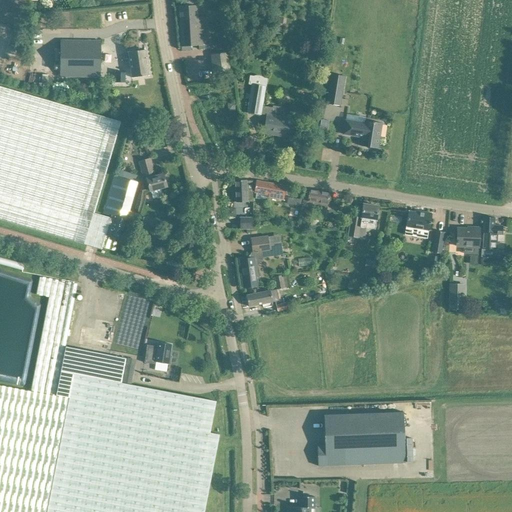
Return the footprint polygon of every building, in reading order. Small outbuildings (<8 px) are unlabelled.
[(197,5),(189,6),(179,7),(181,51),(191,50),(191,46),(199,45),(199,49),(209,49),(207,16),(198,17),(197,5)] [(100,42),(60,41),(60,77),(100,77),(100,42)] [(145,50),(135,52),(128,53),(132,78),(149,76),(145,50)] [(230,71),(227,52),(215,54),(216,59),(207,61),(210,75),(230,71)] [(125,73),(115,73),(115,82),(125,83),(125,73)] [(345,76),(330,74),(326,104),(341,106),(345,76)] [(266,87),(252,85),(247,112),(267,116),(265,123),(264,133),(277,136),(277,134),(282,135),(281,136),(290,138),(294,119),(279,117),(280,107),(273,106),(272,108),(263,106),(266,87)] [(92,214),(119,122),(0,86),(0,220),(101,250),(101,247),(115,251),(124,219),(111,215),(110,219),(92,214)] [(362,137),(361,146),(378,149),(382,123),(365,121),(365,123),(345,120),(343,134),(362,137)] [(150,159),(140,161),(139,162),(143,176),(147,175),(147,178),(146,178),(150,191),(152,191),(152,192),(157,190),(157,189),(167,187),(163,174),(154,176),(153,174),(154,173),(150,159)] [(139,177),(132,174),(124,172),(122,178),(113,175),(102,213),(111,215),(124,219),(127,220),(139,177)] [(253,190),(252,180),(246,181),(246,180),(235,181),(236,202),(246,202),(253,201),(253,190)] [(269,198),(283,200),(286,186),(256,181),(254,193),(257,193),(256,199),(268,201),(269,198)] [(327,204),(329,193),(305,190),(302,206),(316,208),(317,202),(327,204)] [(344,199),(343,209),(343,211),(351,212),(352,200),(344,199)] [(351,215),(348,236),(358,237),(360,227),(366,228),(375,229),(376,220),(377,216),(378,207),(363,204),(361,217),(355,216),(351,215)] [(405,227),(404,236),(413,237),(423,239),(425,230),(429,231),(430,223),(432,213),(424,212),(423,214),(408,211),(406,221),(405,227)] [(240,218),(240,229),(253,229),(254,218),(240,218)] [(502,235),(502,226),(494,226),(494,218),(484,218),(483,228),(482,249),(495,249),(496,244),(496,235),(502,235)] [(478,255),(479,238),(479,228),(472,228),(472,229),(457,228),(456,247),(473,247),(473,255),(478,255)] [(441,254),(444,233),(436,231),(432,253),(441,254)] [(267,237),(261,238),(251,239),(253,252),(251,252),(251,253),(248,257),(247,257),(248,259),(239,260),(243,288),(258,286),(257,278),(260,278),(258,265),(263,259),(263,258),(283,255),(282,248),(269,250),(267,237)] [(274,277),(276,290),(285,288),(282,276),(274,277)] [(0,385),(0,511),(204,511),(219,435),(210,433),(216,401),(121,383),(61,371),(65,347),(78,284),(39,277),(36,294),(48,297),(30,391),(0,385)] [(463,285),(448,285),(448,308),(463,308),(463,285)] [(271,291),(256,294),(246,295),(248,307),(273,302),(271,291)] [(289,309),(287,303),(276,306),(277,312),(289,309)] [(147,347),(145,357),(144,363),(155,364),(156,362),(168,364),(170,364),(171,356),(170,356),(171,345),(158,343),(157,347),(154,347),(154,348),(147,347)] [(65,347),(61,371),(121,383),(126,358),(65,347)] [(438,397),(429,397),(429,406),(438,406),(438,397)] [(476,406),(437,408),(439,458),(479,457),(476,406)] [(404,409),(324,412),(326,443),(317,443),(317,465),(405,461),(404,409)] [(315,497),(312,497),(302,497),(302,507),(290,507),(290,511),(309,511),(310,508),(315,508),(315,497)]
